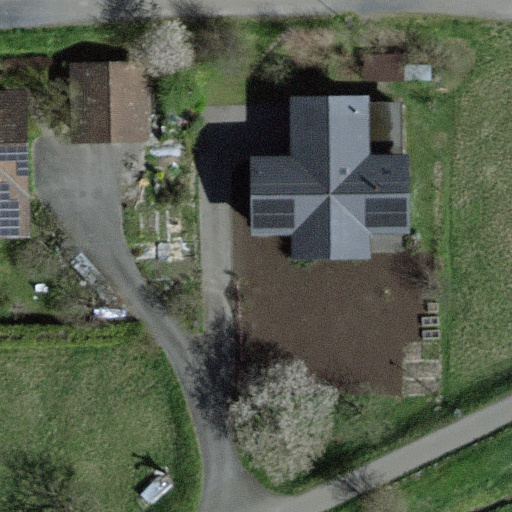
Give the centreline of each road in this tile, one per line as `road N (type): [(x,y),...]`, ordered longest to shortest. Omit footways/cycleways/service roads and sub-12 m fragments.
road 1 (residential): [(212,406),(226,133),(274,126)]
road 2 (residential): [(212,406),(59,171)]
road 3 (residential): [(284,511),(511,406)]
